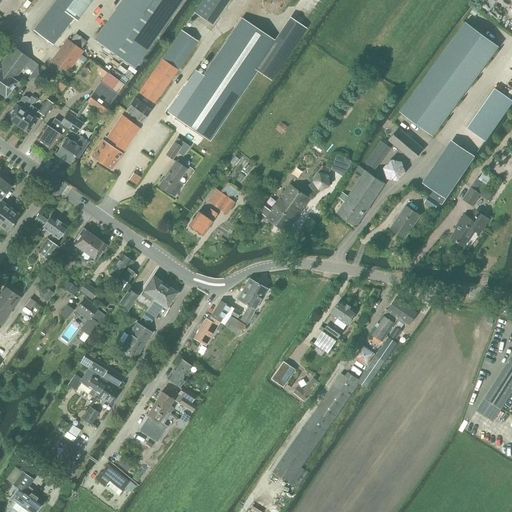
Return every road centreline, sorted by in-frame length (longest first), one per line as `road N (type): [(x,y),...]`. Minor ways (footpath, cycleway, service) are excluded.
road 1 (tertiary): [(511,296),(303,263),(210,285),(183,275),(51,182)]
road 2 (unknown): [(331,267),(511,49)]
